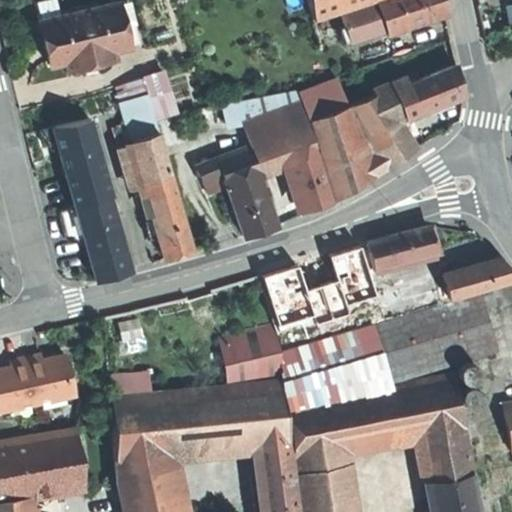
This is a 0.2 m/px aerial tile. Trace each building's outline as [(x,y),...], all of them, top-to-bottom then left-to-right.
[(130,0),(123,0),(101,5),(112,49),(141,42),(130,0)] [(365,0),(306,0),(312,18),(365,0)] [(385,30),(443,11),(441,0),(378,0),(376,1),(385,29),(385,30)] [(348,41),(385,29),(376,1),(339,12),(348,41)] [(112,49),(101,5),(34,22),(38,39),(44,37),(47,51),(50,64),(66,60),(68,68),(114,58),(112,49)] [(389,81),(401,115),(401,116),(461,94),(458,80),(455,64),(416,78),(416,76),(414,71),(389,81)] [(178,113),(162,68),(144,74),(160,119),(178,113)] [(298,90),(308,118),(345,105),(335,77),(298,90)] [(371,89),(372,92),(391,119),(401,115),(389,81),(371,89)] [(241,120),(298,99),(293,89),(221,103),(226,123),(241,120)] [(308,118),(332,199),(410,149),(391,119),(372,92),(345,105),(308,118)] [(119,100),(130,139),(157,131),(146,93),(119,100)] [(251,143),(307,124),(298,99),(241,120),(249,144),(251,143)] [(68,138),(61,154),(74,204),(75,204),(83,233),(110,225),(116,223),(106,194),(109,193),(89,118),(64,123),(68,138)] [(68,138),(64,123),(39,128),(43,142),(61,154),(68,138)] [(317,153),(307,124),(251,143),(261,172),(288,163),(315,153),(317,153)] [(130,141),(142,182),(169,173),(157,131),(130,139),(130,141)] [(138,196),(146,194),(142,182),(130,141),(122,143),(123,146),(115,148),(127,188),(135,186),(138,196)] [(226,184),(257,173),(261,172),(251,143),(249,144),(216,155),(222,173),(226,184)] [(331,199),(315,153),(288,163),(300,197),(306,195),(310,206),(331,199)] [(196,162),(203,180),(222,173),(216,155),(196,162)] [(178,251),(192,247),(170,173),(169,173),(142,182),(146,194),(153,218),(157,234),(163,256),(178,251)] [(206,191),(226,184),(222,173),(203,180),(206,191)] [(259,230),(275,224),(257,173),(226,184),(243,235),(259,230)] [(66,238),(83,233),(75,204),(74,204),(59,209),(66,238)] [(150,236),(157,234),(153,218),(145,220),(150,236)] [(428,224),(363,242),(370,269),(436,251),(431,235),(428,224)] [(96,279),(122,271),(110,225),(83,233),(96,279)] [(500,257),(442,275),(449,299),(511,279),(511,270),(508,265),(506,265),(500,257)] [(511,302),(511,280),(491,287),(492,288),(496,303),(497,307),(511,302)] [(496,303),(492,288),(479,292),(484,307),(496,303)] [(373,323),(390,381),(497,350),(484,307),(479,292),(373,323)] [(279,350),(285,406),(392,386),(390,381),(373,323),(279,350)] [(279,380),(279,382),(282,382),(274,325),(220,336),(229,386),(279,380)] [(39,347),(23,351),(34,401),(74,393),(66,354),(50,357),(41,359),(39,347)] [(0,408),(34,401),(23,351),(8,354),(10,365),(0,367),(0,408)] [(463,382),(467,383),(471,383),(474,382),(477,380),(479,378),(480,375),(480,372),(480,369),(478,366),(475,362),(471,361),(467,361),(463,362),(460,365),(458,368),(457,372),(458,374),(458,377),(461,380),(463,382)] [(109,373),(112,398),(143,394),(141,370),(109,373)] [(454,374),(415,381),(425,434),(417,435),(422,463),(468,455),(458,397),(454,374)] [(111,425),(114,458),(175,451),(256,443),(286,440),(279,382),(279,380),(229,386),(143,394),(112,398),(108,398),(111,425)] [(285,406),(292,459),(346,449),(417,435),(425,434),(415,381),(392,386),(285,406)] [(471,383),(467,383),(465,384),(462,386),(459,389),(458,393),(458,397),(459,400),(461,403),(464,405),(468,406),(472,406),(474,405),(477,403),(479,401),(480,399),(481,396),(480,392),(479,389),(476,386),(474,384),(471,383)] [(511,451),(511,450),(511,401),(502,404),(511,451)] [(73,430),(0,441),(0,498),(33,494),(82,486),(73,430)] [(294,511),(286,440),(256,443),(263,511),(294,511)] [(292,459),(299,511),(355,511),(346,449),(292,459)] [(114,473),(122,511),(186,511),(175,451),(114,458),(114,473)] [(468,455),(422,463),(426,481),(471,472),(468,455)] [(478,511),(471,472),(426,481),(431,511),(478,511)] [(33,494),(0,498),(0,511),(29,511),(29,508),(35,507),(33,494)]
